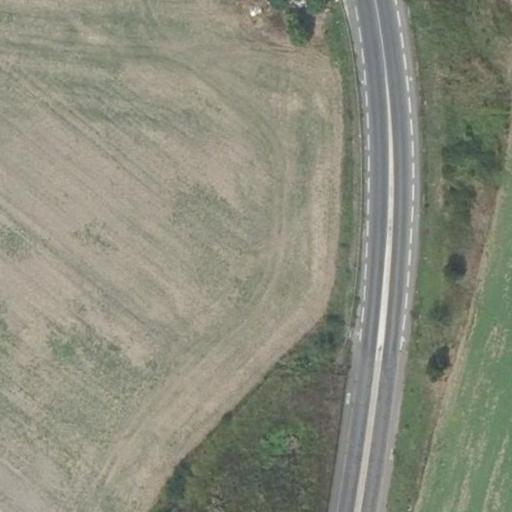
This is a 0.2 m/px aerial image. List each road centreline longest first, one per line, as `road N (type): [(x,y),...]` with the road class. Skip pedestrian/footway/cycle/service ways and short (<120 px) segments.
road 1 (track): [(511,59),(449,413)]
road 2 (tertiary): [(386,302),(395,145),(375,0)]
road 3 (tertiary): [(386,302),(370,352),(346,511)]
road 4 (tertiary): [(368,511),(390,352),(386,302)]
